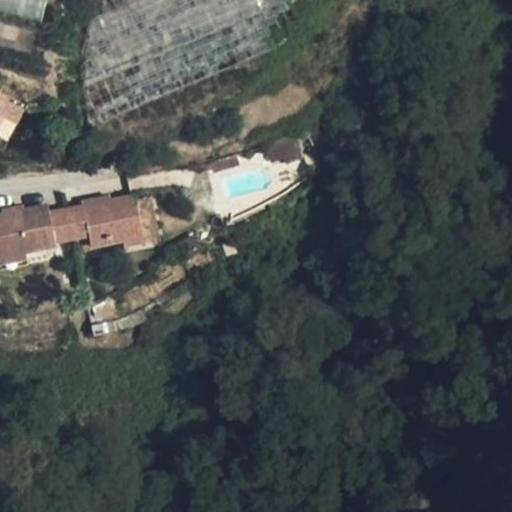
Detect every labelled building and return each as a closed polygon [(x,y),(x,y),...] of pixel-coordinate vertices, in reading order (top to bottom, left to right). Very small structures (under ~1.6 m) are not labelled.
[(46,0),(0,0),(0,7),(43,18),(46,0)] [(236,0),(107,0),(89,8),(87,131),(254,62),(236,0)] [(289,0),(236,0),(254,62),(274,53),(267,31),(297,16),(289,0)] [(85,201),(110,196),(109,189),(84,193),(85,201)] [(135,192),(110,196),(85,201),(49,208),(48,202),(19,208),(3,211),(0,211),(0,256),(25,252),(27,261),(56,255),(55,249),(91,242),(93,251),(126,244),(124,235),(144,231),(135,192)] [(153,196),(139,199),(148,239),(162,236),(153,196)] [(145,240),(144,231),(124,235),(126,244),(145,240)] [(25,252),(0,256),(0,266),(27,261),(25,252)]
